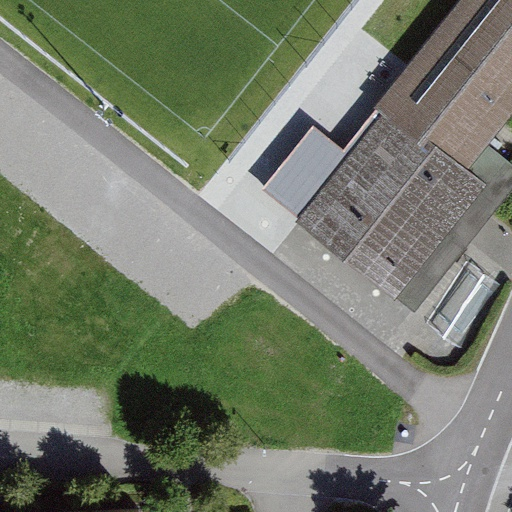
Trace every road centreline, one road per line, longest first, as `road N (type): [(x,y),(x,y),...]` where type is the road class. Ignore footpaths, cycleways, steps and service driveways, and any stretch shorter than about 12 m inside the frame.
road 1 (track): [(0,58),(488,431)]
road 2 (residential): [(0,449),(283,472),(460,498)]
road 3 (residential): [(460,498),(511,374)]
